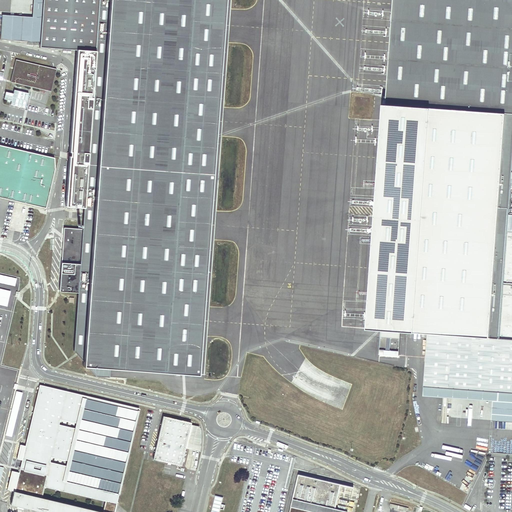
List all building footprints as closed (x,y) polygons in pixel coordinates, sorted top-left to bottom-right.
[(40,41),(43,0),(33,0),(32,17),(2,15),(1,39),(40,41)] [(39,47),(75,49),(94,51),(97,0),(43,0),(40,41),(39,47)] [(73,351),(80,360),(106,0),(97,0),(94,51),(83,208),(81,229),(79,265),(77,293),(73,351)] [(223,0),(106,0),(80,360),(80,368),(90,369),(108,371),(184,376),(194,377),(223,0)] [(511,0),(394,0),(387,102),(432,105),(501,110),(511,110),(511,0)] [(64,206),(83,208),(94,51),(75,49),(64,206)] [(16,82),(21,62),(16,61),(12,81),(16,82)] [(46,88),(50,69),(38,66),(38,67),(35,66),(35,65),(21,62),(16,82),(46,88)] [(50,89),(55,70),(50,69),(46,88),(50,89)] [(432,105),(384,102),(368,328),(381,329),(401,331),(413,332),(432,105)] [(501,110),(432,105),(413,332),(429,333),(485,335),(501,110)] [(497,336),(511,133),(511,110),(501,110),(485,335),(497,336)] [(511,133),(497,336),(511,338),(511,133)] [(0,145),(0,197),(46,208),(55,169),(54,158),(0,145)] [(63,228),(59,274),(72,275),(73,264),(79,265),(81,229),(63,228)] [(58,292),(77,293),(79,265),(73,264),(72,275),(59,274),(58,292)] [(1,273),(0,273),(0,281),(4,282),(3,288),(17,291),(20,277),(1,273)] [(401,331),(381,329),(380,354),(399,355),(401,331)] [(429,333),(425,386),(511,392),(511,338),(497,336),(485,335),(429,333)] [(108,378),(108,371),(90,369),(94,377),(108,378)] [(40,384),(11,504),(44,511),(116,511),(141,407),(40,384)] [(511,392),(425,386),(423,396),(493,401),(492,420),(511,421),(511,392)] [(6,435),(12,437),(23,392),(16,391),(6,435)] [(191,424),(191,422),(163,415),(152,459),(180,465),(184,447),(201,451),(199,426),(191,424)] [(345,511),(352,485),(296,472),(287,511),(345,511)] [(219,511),(222,497),(214,496),(212,511),(219,511)]
